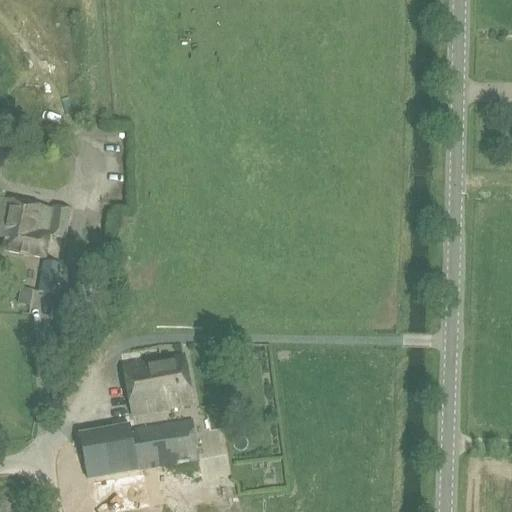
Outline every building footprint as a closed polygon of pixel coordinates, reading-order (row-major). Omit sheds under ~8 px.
[(0,208),(0,238),(6,240),(7,239),(8,239),(10,229),(26,233),(28,223),(38,226),(38,225),(53,228),(57,211),(2,200),(0,208)] [(53,229),(53,228),(38,225),(38,226),(28,223),(26,233),(10,229),(8,239),(7,239),(6,240),(4,251),(45,260),(50,239),(67,243),(69,232),(53,229)] [(44,263),(38,294),(55,296),(61,265),(44,263)] [(123,368),(132,417),(192,405),(183,356),(123,368)] [(193,419),(131,429),(130,426),(77,435),(86,480),(200,461),(193,419)] [(178,511),(206,511),(202,489),(175,494),(178,511)]
